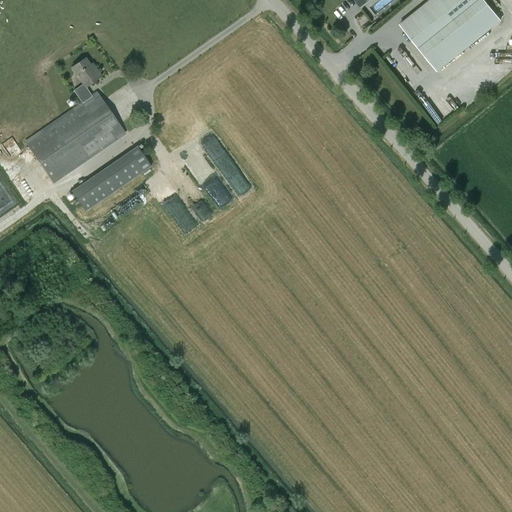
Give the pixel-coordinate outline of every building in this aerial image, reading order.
[(500,21),(483,0),(430,0),(401,24),(438,71),(500,21)] [(502,57),(510,68),(511,66),(511,59),(508,54),(502,57)] [(60,117),(25,141),(54,182),(125,133),(97,92),(92,95),(86,86),(101,76),(94,67),(92,68),(86,59),(73,68),(84,84),(74,90),(82,102),(60,117)] [(482,65),(476,70),(484,79),(489,74),(482,65)] [(201,141),(238,193),(248,187),(211,135),(201,141)] [(151,166),(137,146),(72,191),(86,211),(151,166)] [(230,201),(195,148),(184,155),(219,208),(230,201)]
